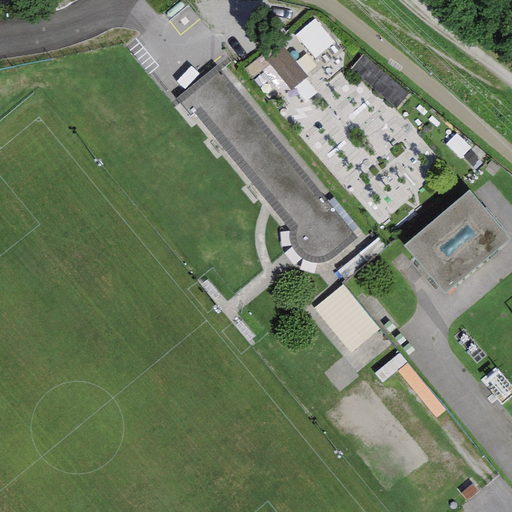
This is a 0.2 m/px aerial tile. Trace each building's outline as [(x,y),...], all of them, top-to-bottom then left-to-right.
[(321,58),(341,40),(321,16),(300,35),(321,58)] [(305,79),(282,50),(268,61),(291,90),(305,79)] [(353,239),(218,74),(187,99),(293,228),(292,234),(294,247),(297,253),(302,257),(314,262),(323,261),(330,258),(353,239)] [(477,196),(414,250),(448,290),(511,236),(477,196)] [(348,283),(319,306),(356,352),(385,329),(348,283)]
